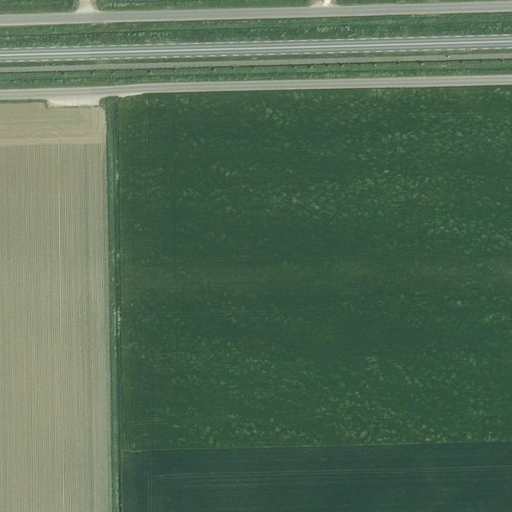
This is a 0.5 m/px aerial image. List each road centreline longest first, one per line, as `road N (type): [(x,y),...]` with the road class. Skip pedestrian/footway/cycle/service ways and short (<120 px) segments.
road 1 (unclassified): [(0,95),(511,79)]
road 2 (unclassified): [(0,21),(511,6)]
road 3 (primary): [(0,55),(511,41)]
